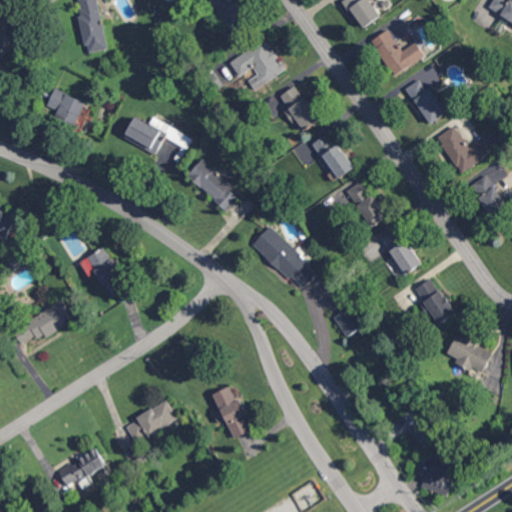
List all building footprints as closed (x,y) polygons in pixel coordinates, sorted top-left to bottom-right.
[(108,48),(98,0),(76,0),(85,45),(89,44),(91,52),(108,48)] [(235,33),(251,22),(236,0),(213,0),(235,33)] [(344,0),(343,1),(363,28),(382,15),(370,0),(344,0)] [(511,0),(493,0),(489,8),(511,20),(511,0)] [(417,41),(403,50),(390,30),(373,41),(395,76),(426,56),(417,41)] [(286,70),(266,38),(231,61),(240,76),(253,67),(258,75),(250,80),(256,89),(286,70)] [(406,89),(432,123),(447,112),(422,78),(406,89)] [(281,95),(289,108),(287,110),(302,132),(321,119),(297,84),(281,95)] [(45,108),(76,123),(86,102),(56,87),(45,108)] [(167,134),(136,116),(124,136),(156,154),(167,134)] [(151,123),(168,132),(165,137),(187,148),(193,138),(154,117),(151,123)] [(494,131),(470,147),(456,125),(439,136),(463,172),(504,145),(494,131)] [(354,168),(329,130),(296,152),(304,165),(322,153),(339,178),(354,168)] [(226,210),(241,194),(203,159),(188,174),(226,210)] [(494,217),(511,205),(494,183),(503,177),(509,186),(511,184),(511,168),(506,173),(497,161),(469,181),(494,217)] [(388,216),(363,180),(347,191),(372,227),(388,216)] [(0,209),(0,236),(7,239),(14,220),(3,216),(5,211),(0,209)] [(317,274),(306,263),(308,260),(271,225),(254,243),(302,289),(317,274)] [(383,237),(405,274),(422,265),(400,227),(383,237)] [(127,287),(104,247),(80,261),(89,277),(97,272),(111,296),(127,287)] [(387,261),(397,276),(404,272),(394,256),(387,261)] [(457,314),(434,277),(416,287),(439,324),(457,314)] [(75,318),(63,299),(27,322),(35,334),(41,330),(46,337),(75,318)] [(335,314),(346,336),(365,327),(354,305),(335,314)] [(483,374),(494,349),(457,333),(446,358),(483,374)] [(252,430),(245,415),(248,413),(241,398),(237,400),(230,386),(214,393),(234,438),(252,430)] [(178,417),(168,400),(126,424),(137,442),(178,417)] [(427,448),(434,442),(418,425),(412,431),(427,448)] [(107,465),(97,447),(59,470),(67,485),(76,479),(82,489),(93,482),(89,475),(107,465)] [(423,486),(448,495),(458,468),(443,462),(442,466),(432,463),(423,486)] [(0,496),(0,511),(11,511),(5,494),(0,496)]
